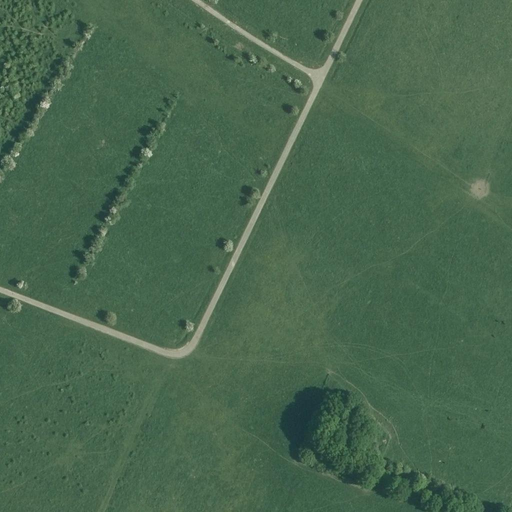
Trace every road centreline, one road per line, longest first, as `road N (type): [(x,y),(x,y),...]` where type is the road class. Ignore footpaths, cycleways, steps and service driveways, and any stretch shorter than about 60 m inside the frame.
road 1 (unclassified): [(320,79),(186,351),(167,353),(0,290)]
road 2 (unclassified): [(320,79),(194,0)]
